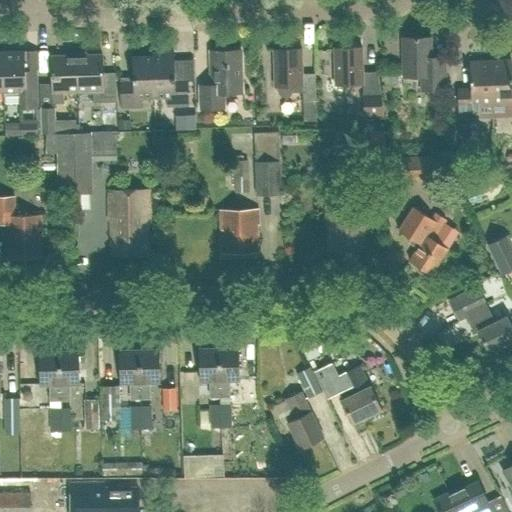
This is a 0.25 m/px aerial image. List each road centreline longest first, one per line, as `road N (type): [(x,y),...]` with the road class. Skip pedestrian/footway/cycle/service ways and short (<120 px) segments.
road 1 (residential): [(0,309),(313,299),(355,307),(411,348),(452,428)]
road 2 (residential): [(399,0),(78,12)]
road 3 (tertiary): [(289,511),(452,428)]
